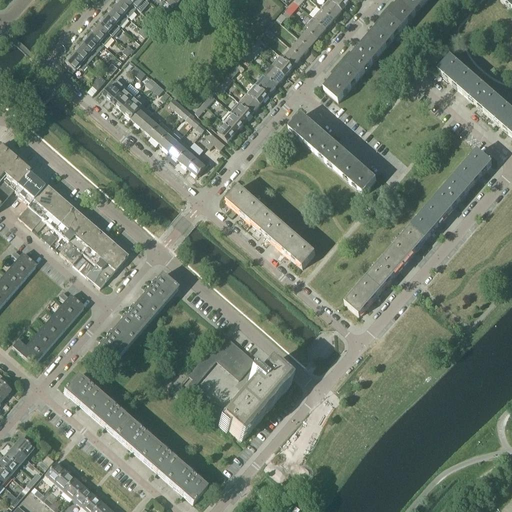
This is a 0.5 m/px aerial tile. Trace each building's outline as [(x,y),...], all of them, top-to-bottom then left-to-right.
[(136,11),(123,0),(121,0),(114,9),(128,20),(136,11)] [(142,0),(123,0),(124,0),(136,11),(140,15),(149,6),(146,3),(142,0)] [(334,0),(329,0),(328,2),(341,13),(350,3),(348,2),(350,0),(336,0),(335,1),(334,0)] [(418,0),(403,0),(388,18),(403,30),(425,6),(418,0)] [(511,12),(511,0),(501,0),(500,2),(511,12)] [(328,2),(320,11),(324,14),(333,23),(341,13),(328,2)] [(128,20),(114,9),(106,18),(120,30),(128,20)] [(320,11),(312,21),(325,32),(333,23),(324,14),(320,11)] [(155,17),(150,23),(156,28),(161,23),(155,17)] [(106,18),(98,28),(111,39),(120,30),(106,18)] [(388,18),(367,42),(381,55),(403,30),(388,18)] [(325,32),(312,21),(304,30),(307,33),(317,41),(325,32)] [(98,28),(90,37),(104,49),(111,39),(98,28)] [(141,32),(148,37),(151,34),(144,28),(141,32)] [(267,32),(273,37),(276,34),(270,28),(267,32)] [(148,37),(141,32),(137,35),(144,41),(148,37)] [(273,37),(267,32),(265,35),(271,40),(273,37)] [(317,41),(307,33),(299,42),(309,51),(317,41)] [(90,37),(81,47),(95,58),(104,49),(90,37)] [(251,51),(259,57),(263,52),(259,48),(263,44),(259,41),(251,51)] [(299,42),(291,52),(300,60),(309,51),(299,42)] [(381,55),(367,42),(345,67),(360,80),(381,55)] [(81,47),(73,56),(87,68),(95,58),(81,47)] [(259,57),(251,51),(247,56),(254,62),(259,57)] [(291,52),(283,61),(292,70),(300,60),(291,52)] [(87,68),(73,56),(65,65),(65,66),(63,68),(65,70),(70,74),(72,76),(74,73),(75,74),(78,70),(82,73),(87,68)] [(283,61),(280,58),(271,67),(275,71),(274,71),(284,79),(292,70),(283,61)] [(235,69),(241,75),(249,65),(243,60),(235,69)] [(463,97),(476,82),(450,60),(437,74),(463,97)] [(271,67),(263,77),(276,88),(284,79),(274,71),(275,71),(271,67)] [(360,80),(345,67),(323,92),(338,105),(360,80)] [(135,79),(140,73),(136,69),(131,75),(135,79)] [(241,75),(235,69),(232,73),(238,78),(241,75)] [(145,77),(140,73),(135,79),(140,83),(145,77)] [(276,88),(263,77),(255,86),(268,98),(276,88)] [(91,88),(97,93),(105,83),(100,79),(91,88)] [(110,88),(102,97),(112,106),(120,96),(120,97),(124,93),(126,91),(116,82),(110,88)] [(501,104),(476,82),(463,97),(488,119),(501,104)] [(255,86),(246,96),(260,107),(268,98),(255,86)] [(225,93),(220,89),(219,88),(216,91),(222,96),(225,93)] [(120,97),(120,96),(112,106),(121,114),(133,101),(124,93),(120,97)] [(260,107),(246,96),(238,105),(251,117),(260,107)] [(211,97),(202,107),(206,110),(215,101),(211,97)] [(142,109),(133,101),(121,114),(130,122),(142,109)] [(173,111),(178,105),(174,101),(168,107),(173,111)] [(511,113),(501,104),(488,119),(511,139),(511,113)] [(188,114),(178,105),(173,111),(182,120),(188,114)] [(238,105),(230,115),(243,126),(251,117),(238,105)] [(206,110),(202,107),(195,115),(196,117),(198,119),(206,110)] [(142,109),(130,122),(140,130),(151,117),(142,109)] [(194,119),(188,114),(182,120),(192,128),(196,123),(193,120),(194,119)] [(243,126),(230,115),(222,124),(226,127),(225,127),(235,135),(243,126)] [(151,117),(140,130),(149,139),(161,125),(151,117)] [(313,154),(326,139),(301,118),(288,132),(313,154)] [(196,123),(192,128),(196,131),(200,126),(196,123)] [(170,134),(161,125),(149,139),(159,147),(170,134)] [(235,135),(225,127),(217,137),(227,145),(235,135)] [(180,142),(170,134),(159,147),(168,155),(180,142)] [(225,148),(215,139),(210,144),(214,148),(220,153),(225,148)] [(351,161),(326,139),(313,154),(338,176),(351,161)] [(189,150),(180,142),(168,155),(177,163),(189,150)] [(29,207),(45,188),(29,175),(32,171),(2,145),(0,146),(0,181),(14,193),(29,207)] [(189,150),(177,163),(187,171),(198,158),(189,150)] [(477,154),(455,179),(470,192),(492,167),(477,154)] [(208,166),(198,158),(187,171),(196,180),(208,166)] [(351,161),(338,176),(363,198),(376,183),(351,161)] [(455,179),(433,204),(448,217),(470,192),(455,179)] [(14,193),(0,181),(0,208),(13,194),(13,193),(14,193)] [(45,188),(29,207),(17,221),(31,233),(41,222),(59,201),(45,188)] [(238,190),(225,204),(251,227),(264,212),(238,190)] [(72,212),(59,201),(41,222),(54,233),(72,212)] [(448,217),(433,204),(411,230),(425,243),(448,217)] [(86,224),(72,212),(54,233),(67,245),(86,224)] [(264,212),(251,227),(276,248),(288,234),(274,221),(264,212)] [(86,224),(67,245),(58,256),(71,268),(80,258),(81,257),(99,236),(86,224)] [(425,243),(411,230),(388,255),(403,268),(425,243)] [(47,232),(39,241),(44,245),(45,244),(52,236),(47,232)] [(288,234),(276,248),(302,271),(315,256),(288,234)] [(56,240),(52,236),(45,244),(49,248),(56,240)] [(113,248),(99,236),(81,257),(95,269),(113,248)] [(113,248),(95,269),(94,270),(85,280),(99,292),(127,260),(113,248)] [(19,259),(14,254),(11,257),(16,262),(19,259)] [(388,255),(366,281),(381,294),(403,268),(388,255)] [(94,270),(80,258),(71,268),(85,280),(94,270)] [(24,259),(0,286),(0,309),(35,269),(24,259)] [(160,278),(138,304),(155,318),(177,292),(160,278)] [(381,294),(366,281),(344,306),(359,319),(381,294)] [(64,304),(67,300),(61,295),(58,299),(64,304)] [(72,300),(38,339),(27,352),(17,343),(11,350),(32,369),(83,310),(72,300)] [(138,304),(116,330),(132,344),(155,318),(138,304)] [(132,344),(116,330),(93,356),(110,370),(132,344)] [(223,337),(206,356),(211,360),(228,341),(223,337)] [(232,345),(228,341),(211,360),(215,364),(224,354),(232,345)] [(232,345),(224,354),(228,358),(237,349),(232,345)] [(237,349),(228,358),(233,362),(241,352),(237,349)] [(246,356),(241,352),(233,362),(237,366),(246,356)] [(228,358),(224,354),(215,364),(220,368),(228,358)] [(206,356),(203,360),(212,368),(215,364),(211,360),(206,356)] [(246,356),(237,366),(241,370),(250,360),(246,356)] [(228,358),(220,368),(224,371),(233,362),(228,358)] [(212,368),(203,360),(199,364),(208,372),(212,368)] [(255,364),(250,360),(241,370),(246,374),(255,364)] [(233,362),(224,371),(229,375),(237,366),(233,362)] [(208,372),(199,364),(195,369),(204,377),(208,372)] [(253,387),(219,426),(240,444),(290,386),(271,370),(264,364),(253,378),(252,377),(248,382),(253,387)] [(237,366),(229,375),(233,379),(241,370),(237,366)] [(195,369),(191,373),(200,381),(204,377),(195,369)] [(246,374),(241,370),(233,379),(238,383),(246,374)] [(200,381),(191,373),(187,378),(196,386),(200,381)] [(0,401),(2,403),(10,394),(2,387),(6,383),(0,378),(0,401)] [(88,417),(103,401),(77,378),(63,395),(88,417)] [(191,401),(199,391),(195,387),(186,397),(191,401)] [(204,395),(199,391),(191,401),(195,404),(204,395)] [(208,398),(204,395),(195,404),(199,408),(208,398)] [(208,398),(199,408),(204,412),(212,402),(208,398)] [(128,423),(103,401),(88,417),(114,440),(128,423)] [(217,406),(212,402),(204,412),(208,416),(217,406)] [(217,406),(208,416),(213,420),(222,411),(217,406)] [(154,446),(128,423),(114,440),(140,462),(154,446)] [(20,440),(12,450),(25,461),(33,451),(20,440)] [(154,446),(140,462),(166,484),(180,468),(154,446)] [(12,450),(5,459),(17,469),(25,461),(12,450)] [(46,458),(40,465),(47,470),(53,464),(46,458)] [(5,459),(0,463),(0,470),(9,479),(17,469),(5,459)] [(47,470),(40,465),(38,467),(45,473),(47,470)] [(53,487),(64,474),(55,466),(43,479),(53,487)] [(206,491),(180,468),(166,484),(192,507),(206,491)] [(0,470),(0,486),(1,488),(9,479),(0,470)] [(73,482),(64,474),(53,487),(62,494),(73,482)] [(36,475),(31,482),(35,485),(40,478),(36,475)] [(35,485),(31,482),(25,488),(29,491),(35,485)] [(73,482),(62,494),(71,502),(82,489),(73,482)] [(30,493),(33,496),(40,502),(43,498),(36,492),(37,492),(34,489),(30,493)] [(91,497),(82,489),(71,502),(80,510),(91,497)] [(15,500),(19,503),(24,497),(21,493),(15,500)] [(91,497),(80,510),(82,511),(94,511),(100,505),(91,497)] [(19,503),(15,500),(10,506),(13,509),(19,503)] [(52,506),(45,500),(42,504),(49,510),(52,506)] [(54,503),(52,506),(49,510),(51,511),(57,511),(58,511),(55,509),(58,506),(54,503)]
